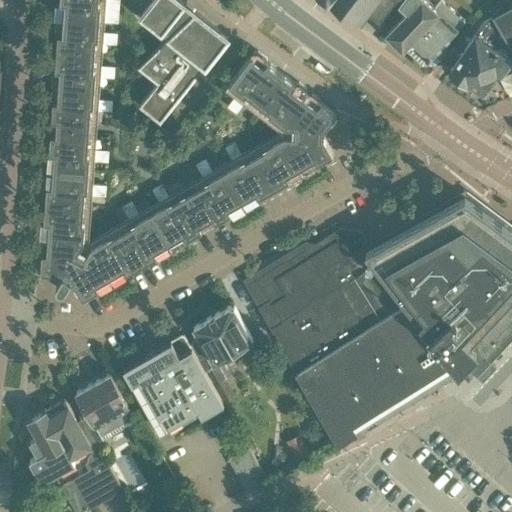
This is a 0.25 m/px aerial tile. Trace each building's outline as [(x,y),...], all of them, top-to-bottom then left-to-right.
[(100,37),(102,1),(99,1),(99,0),(60,0),(61,1),(58,3),(57,13),(60,16),(60,17),(57,19),(56,29),(59,32),(56,68),(54,70),(53,80),(55,83),(55,84),(52,86),(52,96),(54,99),(52,125),(90,128),(92,104),(95,104),(97,68),(95,68),(97,37),(100,37)] [(119,21),(120,0),(107,0),(106,20),(119,21)] [(194,10),(184,3),(186,1),(184,0),(152,0),(142,14),(169,35),(140,62),(160,78),(141,101),(161,117),(204,63),(206,65),(229,36),(195,9),(194,10)] [(334,0),(343,6),(362,20),(370,10),(379,17),(391,0),(334,0)] [(429,0),(401,0),(400,2),(408,9),(387,32),(403,47),(410,40),(426,55),(432,55),(458,27),(465,20),(444,0),(440,0),(436,6),(429,0)] [(511,0),(498,0),(507,14),(490,24),(494,31),(492,32),(487,40),(476,32),(450,69),(466,80),(468,79),(483,89),(493,74),(497,69),(500,71),(511,56),(511,55),(511,0)] [(117,42),(118,32),(105,31),(105,41),(117,42)] [(310,92),(308,90),(308,88),(300,81),(296,81),(267,59),(268,57),(259,50),(255,50),(230,82),(245,94),(247,92),(272,111),(270,113),(285,125),(303,126),(302,131),(322,131),(323,127),(326,127),(337,112),(322,101),(321,97),(313,91),(310,92)] [(115,75),(116,65),(103,64),(102,75),(115,75)] [(237,111),(245,101),(237,95),(229,105),(237,111)] [(112,109),(113,99),(100,98),(100,108),(112,109)] [(89,189),(92,152),(89,152),(90,128),(52,125),(50,151),(48,154),(47,164),(49,166),(49,168),(47,171),(46,181),(48,184),(46,219),(43,222),(42,232),(45,235),(42,238),(41,248),(44,251),(42,270),(62,271),(61,277),(58,281),(58,282),(57,283),(57,284),(58,285),(58,286),(58,287),(59,287),(79,256),(76,254),(85,239),(86,220),(83,220),(84,209),(86,188),(89,189)] [(322,136),(322,131),(302,131),(302,135),(285,134),(268,143),(269,145),(242,161),(241,159),(210,177),(211,179),(190,191),(209,224),(232,211),(235,212),(244,206),(245,203),(247,202),(250,203),(259,198),(260,195),(291,177),(294,177),(303,172),(304,169),(305,169),(308,169),(317,164),(318,161),(334,152),(325,136),(322,136)] [(233,157),(242,152),(236,141),(226,146),(233,157)] [(109,159),(110,149),(97,148),(96,159),(109,159)] [(203,174),(212,169),(206,158),(197,163),(203,174)] [(107,194),(107,184),(95,183),(94,193),(107,194)] [(160,199),(169,194),(162,183),(153,188),(160,199)] [(209,224),(190,191),(169,203),(168,201),(153,209),(136,219),(137,221),(110,237),(109,235),(92,244),(83,258),(79,256),(59,287),(60,288),(62,288),(63,288),(64,288),(65,287),(69,282),(71,281),(74,279),(83,296),(100,287),(103,287),(112,282),(113,279),(114,279),(117,280),(126,274),(127,271),(158,253),(162,254),(170,249),(171,246),(172,245),(176,245),(185,240),(185,237),(209,224)] [(511,234),(478,209),(465,199),(371,253),(372,254),(371,255),(367,254),(374,266),(340,286),(402,395),(454,362),(458,366),(463,361),(475,372),(478,369),(485,369),(488,372),(493,366),(492,360),(490,358),(511,334),(511,234)] [(129,216),(138,211),(132,200),(123,205),(129,216)] [(256,278),(246,284),(338,444),(358,431),(355,426),(402,395),(340,286),(374,266),(367,254),(357,238),(344,236),(314,254),(313,253),(309,256),(306,250),(303,250),(256,278)] [(215,360),(253,337),(235,305),(231,304),(194,325),(201,336),(191,342),(185,332),(184,333),(186,336),(180,340),(174,343),(172,340),(125,367),(161,429),(199,407),(203,414),(225,401),(215,385),(227,378),(218,362),(216,363),(215,360)] [(84,417),(98,441),(137,419),(130,407),(131,406),(112,371),(77,391),(90,414),(84,417)] [(78,420),(66,397),(29,417),(39,435),(31,439),(39,454),(30,459),(42,479),(76,461),(71,454),(89,444),(93,452),(89,454),(87,463),(90,469),(74,478),(62,485),(66,492),(75,489),(77,493),(89,487),(97,504),(124,489),(98,441),(84,417),(78,420)] [(299,463),(313,456),(302,434),(288,441),(299,463)] [(229,457),(248,490),(269,480),(250,446),(229,457)] [(97,504),(89,487),(77,493),(75,489),(66,492),(77,511),(78,511),(90,506),(91,508),(97,504)]
